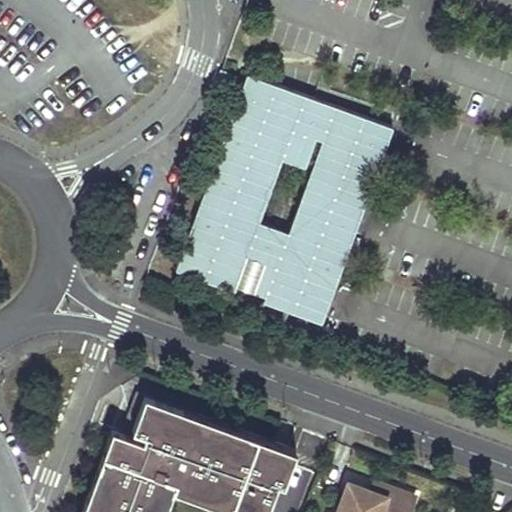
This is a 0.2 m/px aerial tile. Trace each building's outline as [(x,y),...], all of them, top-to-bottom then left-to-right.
[(388,127),(243,74),(170,269),(229,290),(241,256),(259,262),(248,292),(260,296),(258,301),(316,323),(388,127)] [(111,429),(109,433),(128,440),(130,435),(145,392),(136,389),(122,428),(113,425),(111,429)] [(128,440),(109,433),(80,511),(164,511),(174,486),(177,477),(196,484),(192,493),(244,511),(264,511),(277,479),(289,445),(145,392),(130,435),(128,440)] [(289,445),(277,479),(284,481),(296,448),(289,445)] [(387,492),(380,511),(410,511),(418,491),(370,474),(366,485),(387,492)] [(177,477),(174,486),(192,493),(196,484),(177,477)] [(366,485),(343,477),(330,511),(380,511),(387,492),(366,485)]
